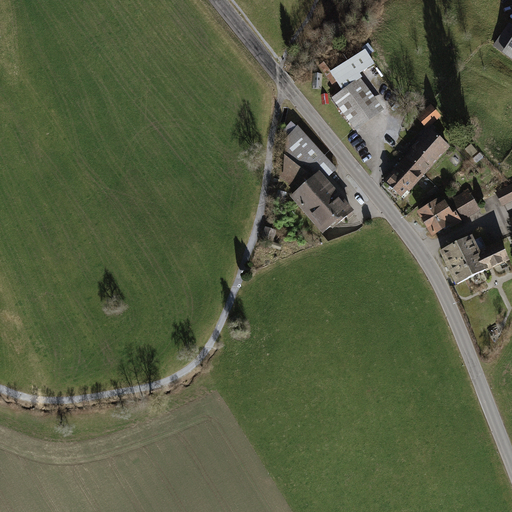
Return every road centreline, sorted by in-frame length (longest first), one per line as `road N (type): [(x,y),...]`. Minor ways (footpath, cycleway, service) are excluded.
road 1 (tertiary): [(218,0),(421,252),(511,466)]
road 2 (track): [(284,82),(255,228),(199,360),(164,380),(91,397),(40,399),(0,387)]
